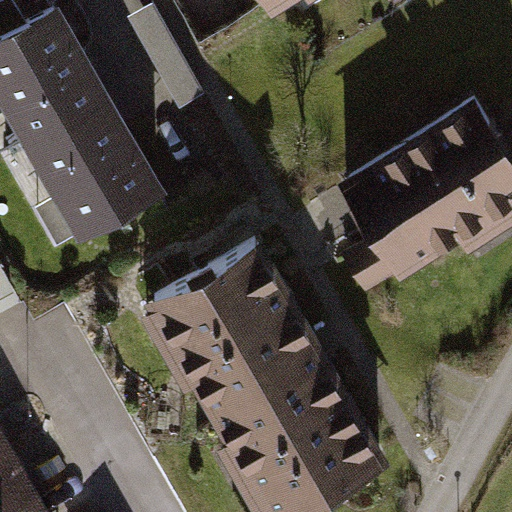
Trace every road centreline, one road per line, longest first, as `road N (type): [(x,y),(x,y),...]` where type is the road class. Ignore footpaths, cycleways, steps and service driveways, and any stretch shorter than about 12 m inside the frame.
road 1 (unknown): [(262,171),(506,58)]
road 2 (residential): [(441,511),(511,383)]
